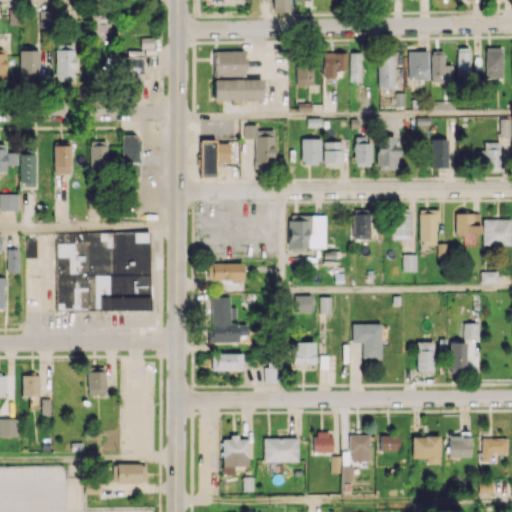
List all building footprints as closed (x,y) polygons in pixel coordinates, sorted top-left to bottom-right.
[(288,0),(270,0),(270,12),(289,11),(288,0)] [(38,27),(51,27),(51,11),(39,11),(38,27)] [(109,12),(86,13),(87,41),(110,40),(109,12)] [(456,71),(469,71),(469,47),(456,47),(456,71)] [(501,78),(501,47),(484,47),(484,77),(501,78)] [(55,49),(55,80),(74,80),(74,49),(55,49)] [(18,50),(19,76),(39,76),(38,50),(18,50)] [(243,50),(214,51),(215,75),(244,75),(243,50)] [(427,79),(427,51),(406,51),(406,79),(427,79)] [(450,82),(450,65),(442,65),(442,51),(431,51),(430,81),(450,82)] [(120,52),(119,73),(141,74),(142,53),(120,52)] [(346,53),(323,52),(322,79),(334,79),(334,70),(345,71),(346,53)] [(360,52),(348,52),(348,81),(359,81),(360,52)] [(393,55),(377,55),(377,86),(393,86),(393,55)] [(312,84),(312,64),(294,65),(295,85),(312,84)] [(261,79),(213,79),(212,99),(261,100),(261,79)] [(509,136),(509,118),(499,118),(498,136),(509,136)] [(253,162),(272,162),(272,130),(255,130),(255,124),(244,124),(243,138),(254,138),(253,162)] [(137,134),(121,134),(120,175),(136,175),(137,134)] [(397,169),(396,135),(375,136),(376,170),(397,169)] [(369,137),(353,136),(353,165),(369,166),(369,137)] [(320,139),(301,138),(300,163),(319,164),(320,139)] [(447,139),(430,138),(430,167),(446,168),(447,139)] [(89,170),(106,169),(105,141),(89,141),(89,170)] [(198,177),(213,177),(213,162),(228,162),(228,141),(199,141),(198,177)] [(340,141),(322,141),(322,166),(340,166),(340,141)] [(499,142),(484,141),(483,150),(477,149),(477,159),(484,159),(484,171),(498,171),(499,142)] [(69,173),(69,144),(52,144),(53,173),(69,173)] [(6,165),(16,165),(16,152),(6,152),(6,165)] [(19,183),(34,183),(34,154),(19,154),(19,183)] [(0,210),(17,210),(17,193),(0,193),(0,210)] [(418,243),(436,243),(435,209),(417,210),(418,243)] [(351,234),(368,235),(369,211),(352,210),(351,234)] [(390,238),(409,239),(410,211),(390,210),(390,238)] [(478,213),(454,213),(454,234),(479,233),(478,213)] [(323,247),(324,215),(288,214),(287,251),(302,251),(302,247),(323,247)] [(481,244),(509,245),(510,219),(482,218),(481,244)] [(148,311),(148,232),(55,232),(55,310),(148,311)] [(437,258),(446,258),(446,243),(437,243),(437,258)] [(17,271),(17,248),(6,248),(6,271),(17,271)] [(415,270),(415,254),(401,254),(401,270),(415,270)] [(206,262),(205,280),(241,281),(242,264),(206,262)] [(496,271),(479,271),(479,283),(496,284),(496,271)] [(310,312),(310,295),(294,294),(293,311),(310,312)] [(207,341),(237,341),(237,335),(246,335),(246,322),(235,322),(235,307),(229,307),(228,296),(210,297),(211,328),(207,328),(207,341)] [(319,313),(330,313),(330,296),(319,296),(319,313)] [(478,322),(462,323),(463,340),(478,339),(478,322)] [(350,342),(361,342),(361,357),(379,358),(380,323),(351,323),(350,342)] [(291,364),(313,364),(314,342),(292,341),(291,364)] [(433,341),(415,341),(415,373),(432,373),(433,341)] [(465,373),(466,342),(448,342),(447,372),(465,373)] [(241,353),(211,353),(210,369),(241,370),(241,353)] [(86,367),(87,395),(105,394),(104,367),(86,367)] [(263,382),(277,381),(277,367),(263,367),(263,382)] [(21,396),(38,396),(38,375),(21,375),(21,396)] [(0,435),(15,436),(15,418),(0,418),(0,435)] [(330,452),(330,431),(313,431),(313,451),(330,452)] [(368,434),(347,434),(347,452),(351,452),(350,460),(368,460),(368,434)] [(398,450),(398,435),(378,435),(378,450),(398,450)] [(410,458),(425,458),(425,463),(438,463),(438,436),(411,436),(410,458)] [(247,458),(247,437),(229,437),(229,439),(221,439),(222,459),(247,458)] [(297,461),(297,437),(262,438),(262,461),(297,461)] [(505,453),(506,437),(480,437),(480,461),(489,461),(489,453),(505,453)] [(330,472),(339,472),(339,456),(330,455),(330,472)] [(116,463),(115,482),(144,483),(145,464),(116,463)] [(352,481),(352,465),(341,465),(341,480),(352,481)] [(491,483),(477,482),(477,492),(490,492),(491,483)] [(84,493),(98,493),(98,483),(84,483),(84,493)]
